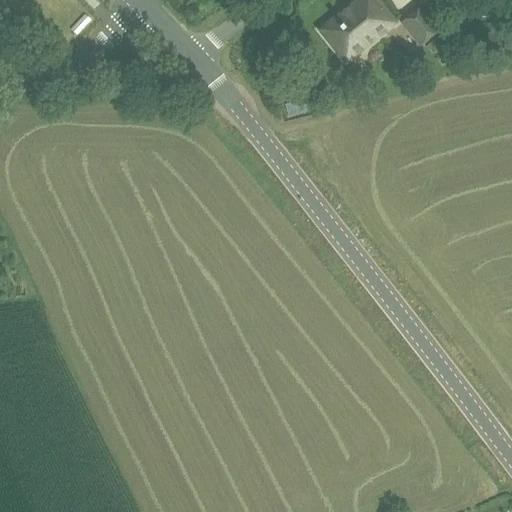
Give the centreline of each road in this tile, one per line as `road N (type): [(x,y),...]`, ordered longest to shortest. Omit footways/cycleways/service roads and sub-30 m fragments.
road 1 (tertiary): [(511,460),(192,61)]
road 2 (unclassified): [(0,83),(77,63),(144,7)]
